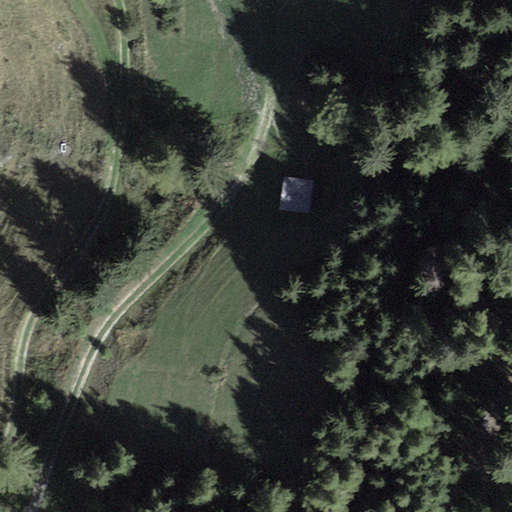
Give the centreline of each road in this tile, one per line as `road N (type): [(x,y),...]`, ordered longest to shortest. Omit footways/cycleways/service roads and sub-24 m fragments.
road 1 (track): [(41,511),(86,365),(122,314),(271,163),(297,98),(294,0)]
road 2 (track): [(2,511),(26,362),(93,241),(122,125),(124,0)]
